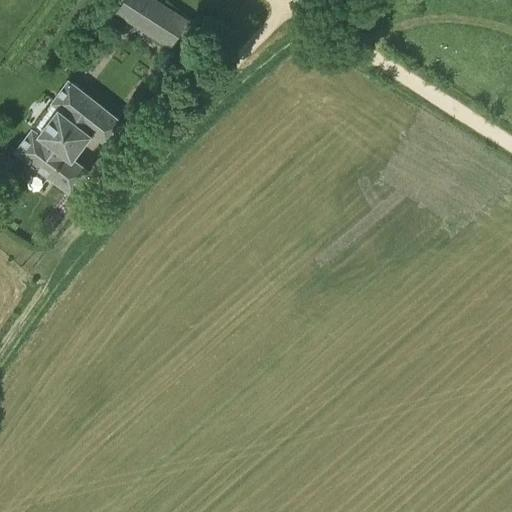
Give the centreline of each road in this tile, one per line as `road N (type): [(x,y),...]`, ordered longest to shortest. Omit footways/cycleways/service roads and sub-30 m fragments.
road 1 (track): [(63,242),(169,115),(298,0)]
road 2 (track): [(511,137),(298,0)]
